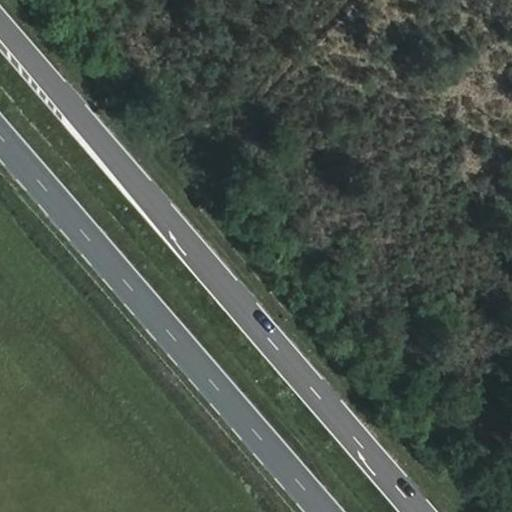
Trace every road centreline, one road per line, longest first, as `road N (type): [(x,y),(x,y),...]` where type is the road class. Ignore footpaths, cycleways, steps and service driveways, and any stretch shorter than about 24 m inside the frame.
road 1 (primary): [(418,511),(0,24)]
road 2 (primary): [(0,134),(325,511)]
